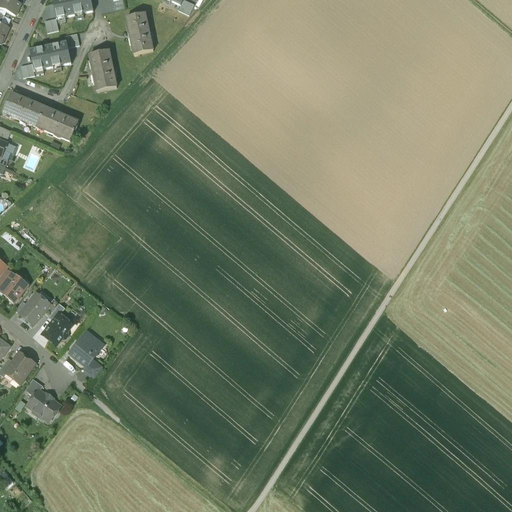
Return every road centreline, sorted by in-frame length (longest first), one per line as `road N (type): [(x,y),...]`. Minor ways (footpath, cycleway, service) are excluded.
road 1 (track): [(511,106),(249,511)]
road 2 (track): [(216,0),(0,224)]
road 3 (track): [(228,511),(70,379)]
